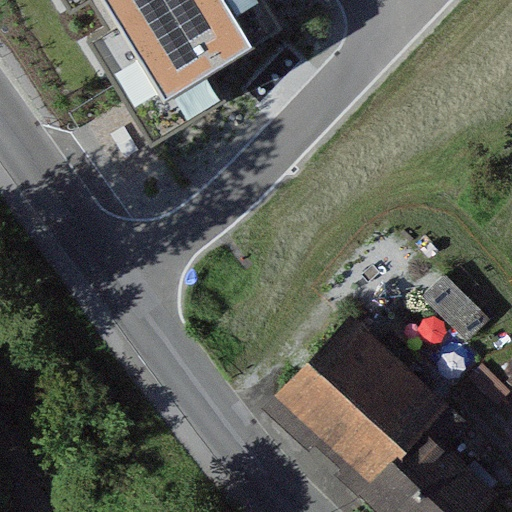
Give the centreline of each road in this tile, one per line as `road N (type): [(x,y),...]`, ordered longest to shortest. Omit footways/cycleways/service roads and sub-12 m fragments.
road 1 (residential): [(119,292),(414,0)]
road 2 (residential): [(292,511),(119,292)]
road 3 (residential): [(119,292),(0,117)]
